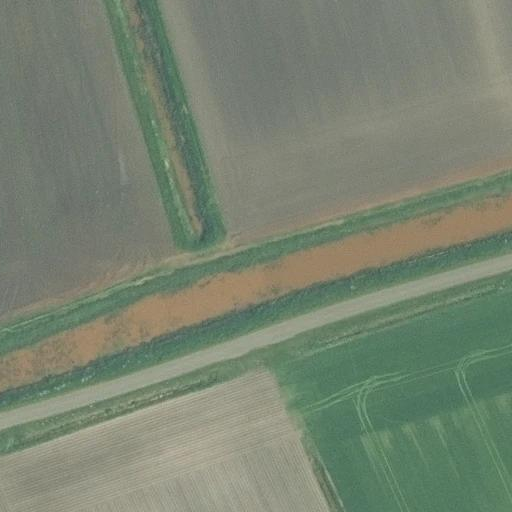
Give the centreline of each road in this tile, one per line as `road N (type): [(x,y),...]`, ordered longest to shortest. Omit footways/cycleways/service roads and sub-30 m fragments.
road 1 (track): [(0,335),(210,250),(511,165)]
road 2 (unclassified): [(0,423),(511,265)]
